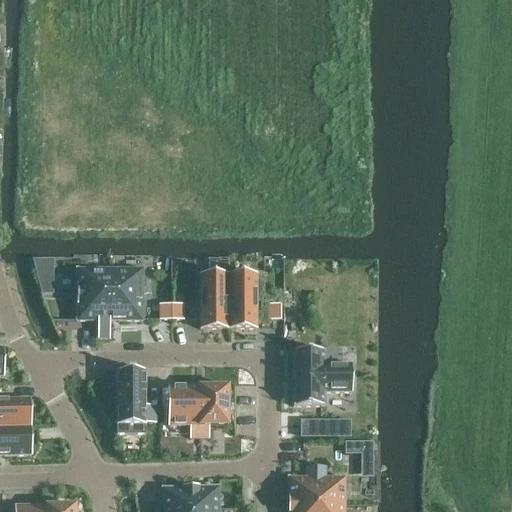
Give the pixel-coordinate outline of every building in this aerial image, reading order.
[(54,261),(32,261),(42,296),(53,296),(54,261)] [(201,273),(229,274),(229,262),(202,261),(201,273)] [(110,272),(77,272),(77,324),(98,324),(110,324),(110,272)] [(143,324),(143,272),(110,272),(110,324),(143,324)] [(228,278),(200,278),(200,332),(228,332),(228,278)] [(257,332),(257,278),(228,278),(228,332),(257,332)] [(171,307),(159,307),(159,323),(171,323),(171,307)] [(183,323),(183,307),(171,307),(171,323),(183,323)] [(269,307),(269,323),(281,323),(281,307),(269,307)] [(110,344),(110,324),(98,324),(98,344),(110,344)] [(332,359),(302,359),(303,415),(333,415),(333,401),(361,401),(360,372),(333,373),(332,359)] [(143,374),(114,374),(114,428),(114,437),(143,437),(143,428),(153,428),(153,408),(143,408),(143,374)] [(199,389),(168,389),(169,429),(189,429),(199,429),(199,389)] [(228,389),(199,389),(199,429),(209,429),(229,429),(228,389)] [(0,430),(30,430),(30,402),(0,402),(0,430)] [(199,429),(189,429),(189,441),(199,441),(199,429)] [(209,429),(199,429),(199,441),(209,441),(209,429)] [(30,430),(0,430),(0,459),(31,459),(30,430)] [(362,444),(345,444),(345,456),(362,456),(362,444)] [(306,481),(289,481),(289,509),(345,509),(345,481),(327,481),(327,469),(305,469),(306,481)] [(218,511),(219,490),(191,491),(191,511),(218,511)] [(191,511),(191,491),(163,492),(163,511),(191,511)]
